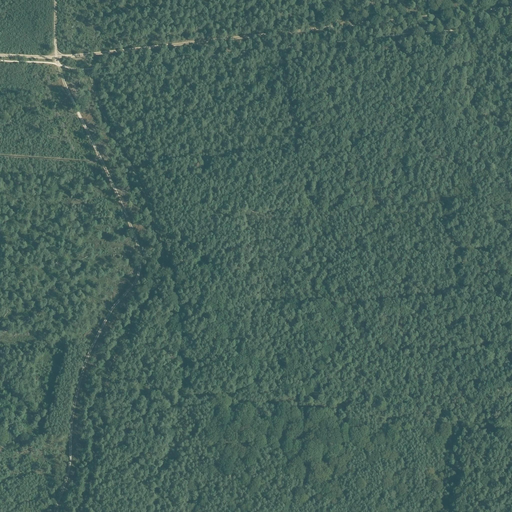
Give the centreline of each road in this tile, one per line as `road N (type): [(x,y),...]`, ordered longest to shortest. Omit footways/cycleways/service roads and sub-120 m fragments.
road 1 (track): [(74,56),(143,189),(164,280),(104,392),(81,511)]
road 2 (track): [(43,511),(65,423),(105,320),(138,273),(129,228),(55,57)]
road 3 (track): [(74,56),(511,8)]
road 4 (track): [(511,433),(106,388)]
